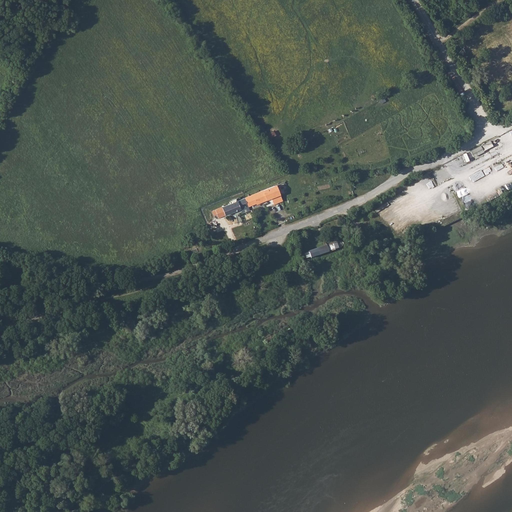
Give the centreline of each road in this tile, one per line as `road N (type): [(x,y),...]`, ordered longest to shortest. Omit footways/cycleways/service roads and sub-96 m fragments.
road 1 (unclassified): [(208,261),(491,134)]
road 2 (residential): [(412,0),(491,134)]
